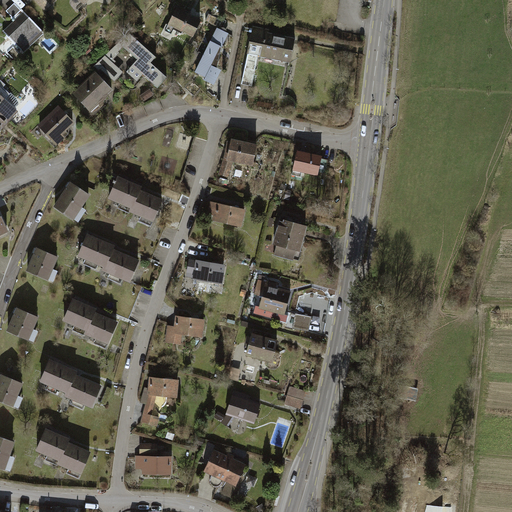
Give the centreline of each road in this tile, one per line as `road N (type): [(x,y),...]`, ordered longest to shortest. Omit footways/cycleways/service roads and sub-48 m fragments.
road 1 (residential): [(220,115),(133,380),(115,502)]
road 2 (tertiary): [(369,147),(353,273),(297,511)]
road 3 (track): [(511,303),(484,314),(465,511)]
road 4 (residential): [(220,115),(162,115),(58,169)]
road 5 (residential): [(0,312),(58,169)]
road 6 (residential): [(369,147),(220,115)]
road 7 (tertiary): [(385,0),(369,147)]
